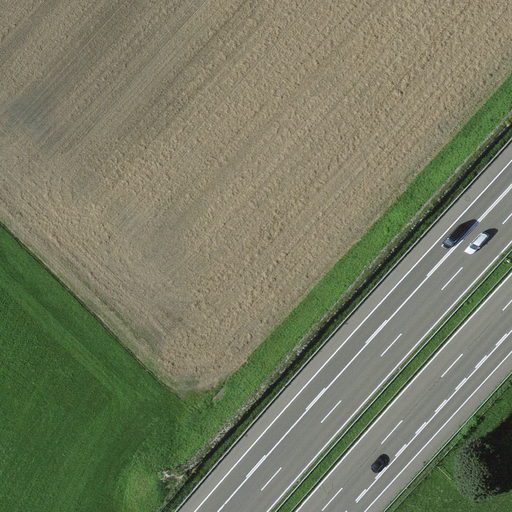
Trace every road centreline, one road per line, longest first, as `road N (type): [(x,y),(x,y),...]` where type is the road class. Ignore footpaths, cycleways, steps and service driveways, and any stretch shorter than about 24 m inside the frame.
road 1 (motorway): [(323,511),(511,301)]
road 2 (motorway): [(415,320),(246,511)]
road 3 (motorway): [(511,176),(458,232),(415,320)]
road 4 (motorway): [(511,218),(415,320)]
